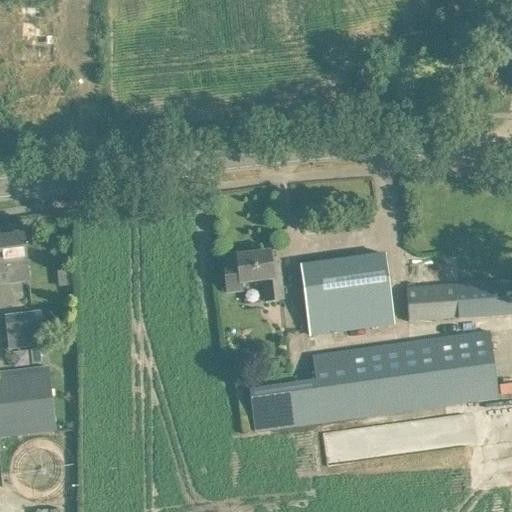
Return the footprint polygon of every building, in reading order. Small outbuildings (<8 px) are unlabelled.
[(0,0),(0,18),(17,18),(18,65),(58,64),(56,0),(0,0)] [(29,280),(24,232),(0,234),(0,268),(10,268),(12,282),(29,280)] [(223,261),(225,281),(227,293),(242,292),(241,284),(263,281),(265,302),(283,300),(279,261),(271,262),(270,252),(236,256),(237,260),(223,261)] [(298,265),(302,291),(308,337),(393,325),(383,254),(298,265)] [(511,281),(406,288),(408,322),(511,315),(511,281)] [(4,314),(8,348),(43,344),(39,310),(4,314)] [(247,388),(253,431),(499,399),(490,330),(310,354),(314,379),(247,388)] [(77,359),(76,342),(55,343),(56,360),(77,359)] [(0,371),(0,436),(55,430),(48,366),(0,371)]
